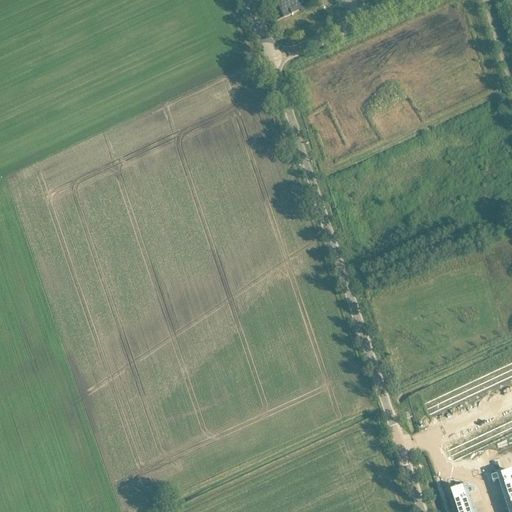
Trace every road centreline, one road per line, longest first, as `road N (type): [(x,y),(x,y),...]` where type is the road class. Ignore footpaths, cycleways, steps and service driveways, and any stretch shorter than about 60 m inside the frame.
road 1 (unclassified): [(397,451),(265,64)]
road 2 (unclassified): [(265,64),(406,0)]
road 3 (residential): [(397,451),(431,440),(442,471),(483,481),(492,511)]
